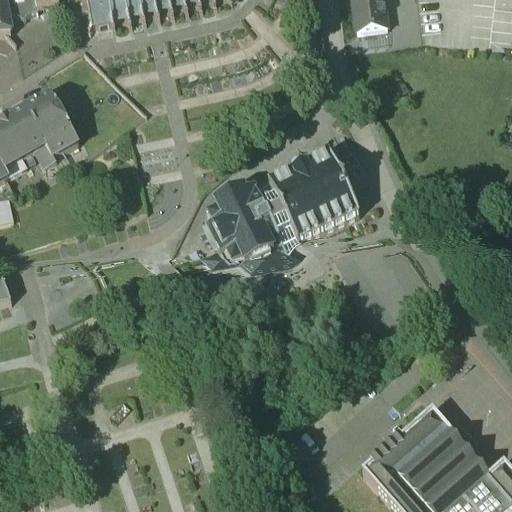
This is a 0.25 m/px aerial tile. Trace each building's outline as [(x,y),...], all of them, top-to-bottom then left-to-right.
[(25,0),(15,2),(0,5),(0,45),(11,45),(10,43),(9,43),(6,28),(13,27),(12,22),(37,17),(33,0),(25,0)] [(56,0),(33,0),(37,17),(60,13),(56,0)] [(82,0),(84,5),(78,7),(79,10),(85,9),(87,18),(81,20),(82,23),(88,22),(92,38),(88,43),(91,45),(94,40),(111,36),(113,42),(116,42),(115,36),(128,33),(129,38),(132,38),(131,32),(142,29),(143,35),(147,34),(145,28),(156,26),(157,32),(161,31),(159,25),(170,23),(171,28),(175,28),(173,22),(184,19),(185,25),(189,24),(187,18),(198,16),(199,22),(203,21),(201,15),(212,13),(214,19),(217,18),(216,12),(227,10),(232,13),(234,11),(231,9),(238,7),(240,0),(82,0)] [(382,4),(353,7),(356,39),(363,39),(386,36),(382,4)] [(386,36),(363,39),(364,51),(387,48),(386,36)] [(24,122),(0,135),(26,179),(35,174),(32,168),(36,165),(45,183),(55,177),(60,186),(87,170),(81,161),(56,175),(53,170),(78,155),(52,109),(47,108),(24,122)] [(0,195),(26,180),(26,179),(0,135),(0,195)] [(330,163),(308,175),(307,173),(291,180),(292,182),(273,192),(269,194),(269,195),(275,208),(291,239),(296,249),(298,253),(359,223),(330,163)] [(270,186),(252,195),(254,199),(256,201),(269,195),(269,194),(273,192),(270,186)] [(269,195),(256,201),(262,214),(275,208),(269,195)] [(243,199),(215,213),(218,219),(223,229),(213,234),(207,237),(206,238),(208,242),(205,243),(214,264),(218,262),(219,263),(220,266),(227,263),(237,258),(242,268),(246,275),(274,261),(270,253),(247,206),(246,203),(243,199)] [(262,214),(256,201),(247,206),(270,253),(280,249),(262,214)] [(275,208),(262,214),(278,245),(291,239),(275,208)] [(9,209),(0,210),(0,234),(14,232),(9,209)] [(218,219),(208,223),(209,226),(213,234),(223,229),(218,219)] [(291,239),(278,245),(280,249),(283,255),(296,249),(291,239)] [(280,249),(270,253),(274,261),(283,257),(282,255),(283,255),(280,249)] [(283,255),(282,255),(283,257),(287,265),(301,259),(298,253),(296,249),(283,255)] [(246,275),(238,279),(240,283),(239,283),(254,313),(299,291),(287,265),(283,257),(274,261),(246,275)] [(237,258),(227,263),(232,272),(242,268),(237,258)] [(220,266),(219,263),(202,272),(214,296),(230,288),(220,266)] [(232,272),(227,263),(220,266),(230,288),(239,283),(240,283),(238,279),(246,275),(242,268),(232,272)] [(0,343),(15,341),(15,339),(14,339),(6,310),(6,308),(0,311),(0,343)] [(481,508),(455,479),(456,478),(436,455),(405,482),(403,480),(374,506),(375,508),(370,511),(511,511),(508,507),(504,510),(498,503),(487,503),(481,508)]
